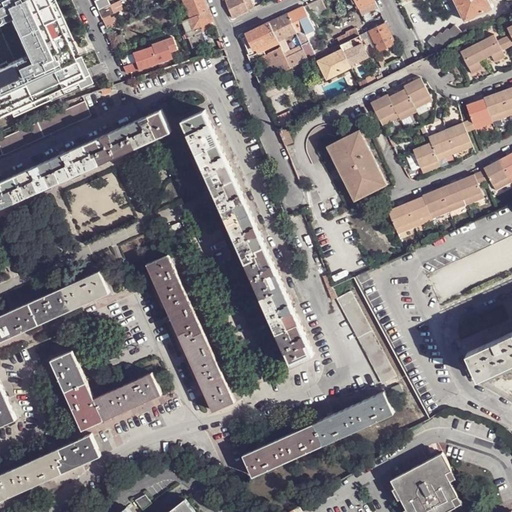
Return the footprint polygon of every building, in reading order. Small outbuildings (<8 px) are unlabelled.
[(62,87),(77,80),(78,84),(80,88),(93,83),(81,56),(76,59),(73,54),(48,0),(0,0),(0,114),(11,110),(48,93),(62,87)] [(48,0),(73,54),(79,51),(55,0),(48,0)] [(183,0),(190,18),(209,10),(204,0),(183,0)] [(227,0),(234,17),(255,7),(251,0),(227,0)] [(316,0),(309,4),(312,10),(320,7),(322,13),(328,10),(323,0),(316,0)] [(378,4),(376,0),(372,0),(359,6),(362,12),(378,4)] [(456,0),(466,20),(493,7),(490,0),(456,0)] [(111,5),(99,11),(103,19),(104,21),(107,29),(113,26),(119,23),(115,15),(111,17),(110,15),(115,13),(114,12),(123,8),(120,1),(111,5)] [(304,6),(289,13),(298,34),(303,45),(309,58),(317,54),(315,50),(308,34),(316,30),(304,6)] [(312,10),(314,16),(322,13),(320,7),(312,10)] [(206,41),(202,31),(200,26),(213,20),(209,10),(190,18),(182,22),(188,37),(192,47),(206,41)] [(289,13),(270,22),(280,42),(282,47),(291,66),(309,58),(303,45),(290,51),(284,38),(295,33),(296,35),(298,34),(289,13)] [(213,20),(200,26),(202,31),(215,25),(215,23),(213,20)] [(270,22),(242,36),(252,61),(264,55),(262,51),(280,42),(270,22)] [(396,42),(386,22),(371,29),(378,46),(380,50),(396,42)] [(457,24),(451,30),(459,37),(460,38),(466,33),(457,24)] [(358,27),(348,31),(348,32),(327,43),(328,44),(330,48),(341,43),(351,39),(360,34),(361,34),(358,27)] [(450,28),(444,33),(451,40),(453,42),(459,37),(451,30),(450,28)] [(378,46),(371,29),(366,32),(371,42),(374,48),(378,46)] [(443,31),(437,37),(444,44),(446,46),(451,40),(444,33),(443,31)] [(371,42),(366,32),(361,34),(360,34),(362,40),(365,39),(367,44),(371,42)] [(511,35),(510,32),(497,39),(502,49),(511,44),(511,35)] [(122,33),(113,37),(118,48),(126,44),(122,33)] [(494,34),(461,51),(473,74),(483,68),(483,67),(479,61),(492,55),(495,61),(495,62),(506,56),(502,49),(497,39),(494,34)] [(128,65),(123,66),(126,74),(171,58),(169,52),(176,50),(172,36),(150,43),(151,45),(131,52),(132,54),(125,56),(128,65)] [(435,36),(429,41),(434,46),(439,50),(444,44),(437,37),(435,36)] [(351,39),(341,43),(344,48),(346,53),(351,64),(369,55),(363,42),(354,47),(351,39)] [(325,45),(315,50),(317,54),(330,48),(328,44),(325,45)] [(291,66),(282,47),(264,55),(252,61),(253,64),(271,55),(273,60),(276,65),(271,67),(257,73),(260,81),(268,77),(284,70),(291,66)] [(337,73),(352,66),(346,53),(344,48),(329,55),(324,58),(329,68),(332,75),(337,72),(337,73)] [(395,53),(383,58),(383,57),(378,58),(382,67),(387,65),(399,60),(395,53)] [(479,61),(483,67),(495,61),(492,55),(479,61)] [(271,84),(287,76),(284,70),(268,77),(271,84)] [(381,71),(376,73),(379,80),(384,77),(381,71)] [(368,79),(360,83),(362,88),(379,80),(376,73),(367,78),(368,79)] [(388,94),(371,103),(383,125),(400,116),(401,119),(417,111),(416,108),(433,100),(421,77),(404,85),(406,88),(390,96),(388,94)] [(78,84),(77,80),(62,87),(63,91),(78,84)] [(485,99),(467,105),(471,117),(475,127),(476,129),(494,122),(493,121),(511,114),(511,87),(485,97),(485,99)] [(48,93),(11,110),(13,116),(50,99),(48,93)] [(85,101),(0,138),(0,148),(3,154),(92,115),(85,101)] [(0,207),(173,131),(164,109),(0,180),(0,207)] [(207,110),(185,119),(294,364),(316,353),(207,110)] [(471,117),(463,120),(464,122),(467,131),(475,127),(471,117)] [(432,142),(414,149),(424,173),(441,166),(439,160),(474,146),(467,131),(464,122),(429,136),(432,142)] [(288,127),(280,130),(286,145),(294,141),(288,127)] [(360,129),(327,145),(342,175),(355,200),(388,184),(360,129)] [(511,153),(485,168),(486,170),(491,179),(497,191),(511,182),(511,153)] [(486,170),(475,174),(479,184),(491,179),(486,170)] [(424,197),(389,211),(398,234),(433,220),(433,219),(485,198),(479,184),(475,174),(423,195),(424,197)] [(440,301),(511,269),(511,235),(427,273),(440,301)] [(170,253),(148,263),(214,410),(236,401),(170,253)] [(101,270),(0,314),(0,424),(17,417),(0,380),(0,340),(110,292),(101,270)] [(352,291),(339,298),(384,383),(397,376),(352,291)] [(467,352),(479,378),(511,362),(511,331),(500,337),(487,343),(467,352)] [(485,339),(487,343),(500,337),(498,333),(489,337),(485,339)] [(163,393),(153,371),(95,396),(74,348),(52,358),(83,428),(163,393)] [(400,384),(392,388),(396,396),(404,392),(400,384)] [(244,454),(254,476),(395,413),(385,391),(244,454)] [(0,472),(0,498),(102,454),(92,432),(0,472)] [(452,469),(443,452),(392,479),(396,487),(402,498),(408,509),(409,511),(445,511),(457,506),(453,499),(459,495),(451,481),(447,472),(452,469)] [(447,472),(451,481),(457,478),(452,469),(447,472)] [(399,499),(402,498),(396,487),(394,489),(399,499)] [(453,499),(457,506),(463,503),(459,495),(453,499)] [(186,499),(168,511),(192,511),(189,508),(191,506),(186,499)]
